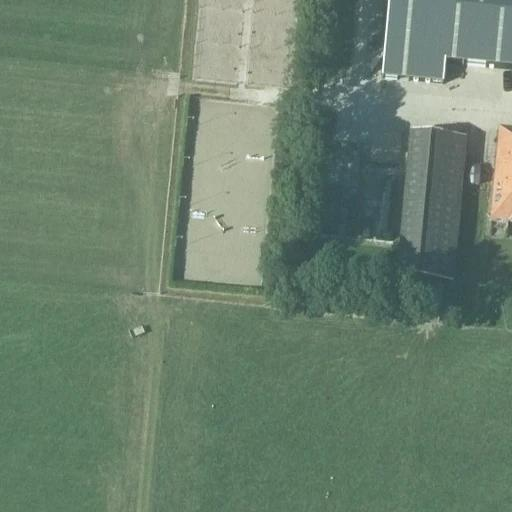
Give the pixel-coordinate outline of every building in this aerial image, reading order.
[(511,0),(387,0),(380,79),(442,85),(444,65),(511,71),(511,0)] [(290,117),(290,123),(312,125),(313,119),(290,117)] [(511,220),(511,127),(500,126),(489,217),(511,220)] [(450,279),(457,214),(466,135),(410,129),(395,273),(450,279)] [(467,170),(466,186),(477,187),(478,171),(467,170)]
